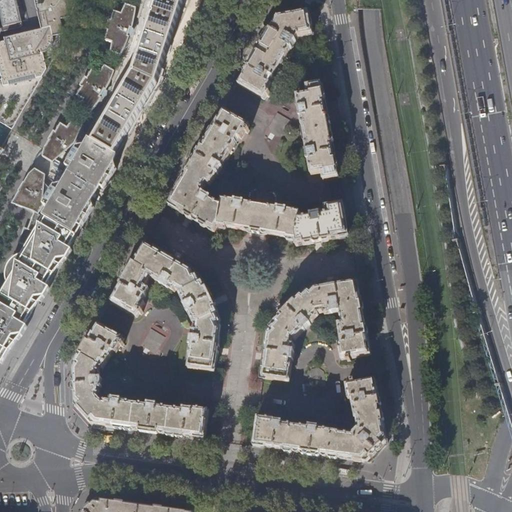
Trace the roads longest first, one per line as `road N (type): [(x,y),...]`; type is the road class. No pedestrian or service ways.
road 1 (primary): [(337,0),(415,412)]
road 2 (primary): [(371,0),(411,271),(415,412)]
road 3 (tertiary): [(248,5),(47,349)]
road 4 (trunk): [(431,0),(469,223),(511,349)]
road 5 (trunk): [(473,0),(511,251)]
road 6 (tertiary): [(421,490),(332,495),(224,480)]
road 7 (tertiary): [(224,480),(106,464),(57,444)]
